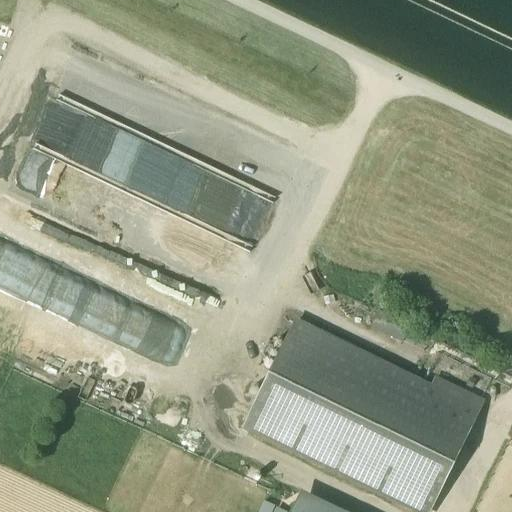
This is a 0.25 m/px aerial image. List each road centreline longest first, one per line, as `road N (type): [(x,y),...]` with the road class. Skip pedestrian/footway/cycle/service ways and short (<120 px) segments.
road 1 (track): [(226,448),(399,76)]
road 2 (track): [(399,76),(239,0)]
